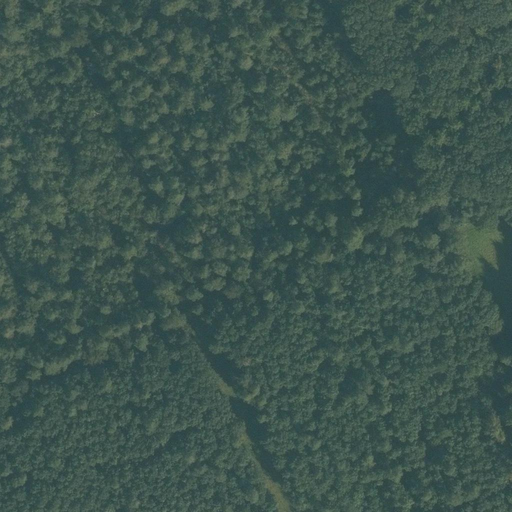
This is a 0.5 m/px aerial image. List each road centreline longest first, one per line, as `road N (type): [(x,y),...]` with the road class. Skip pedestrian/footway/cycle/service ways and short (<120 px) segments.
road 1 (track): [(0,392),(511,133)]
road 2 (track): [(169,308),(280,511)]
